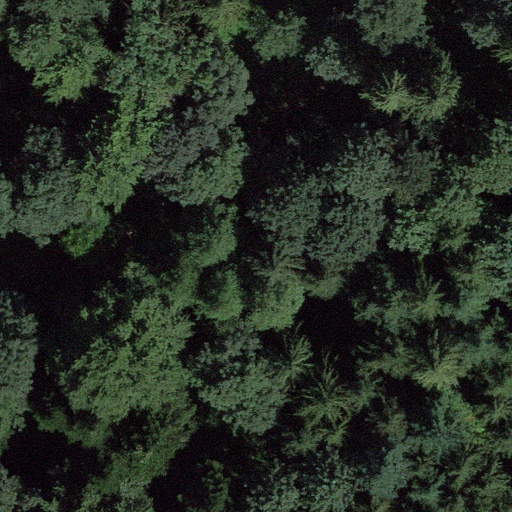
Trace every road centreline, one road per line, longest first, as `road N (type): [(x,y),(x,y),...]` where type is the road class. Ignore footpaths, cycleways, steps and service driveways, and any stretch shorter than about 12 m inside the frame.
road 1 (track): [(0,265),(89,260),(129,245),(411,0)]
road 2 (track): [(129,245),(274,420),(335,511)]
